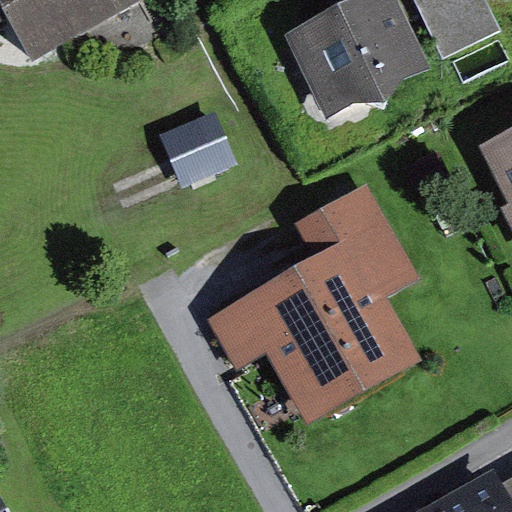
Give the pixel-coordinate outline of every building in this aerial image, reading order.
[(157,10),(152,0),(0,0),(0,37),(18,28),(42,72),(157,10)] [(442,79),(403,0),(387,0),(296,44),(337,129),(442,79)] [(511,38),(511,37),(493,0),(428,0),(425,2),(456,66),(511,38)] [(220,111),(167,134),(191,189),(244,166),(220,111)] [(511,134),(487,147),(511,198),(511,134)] [(435,285),(380,185),(306,224),(326,261),(221,318),(248,368),(278,352),(317,424),(434,361),(402,303),(435,285)] [(511,511),(511,481),(508,474),(438,511),(511,511)] [(13,511),(0,487),(0,511),(13,511)]
